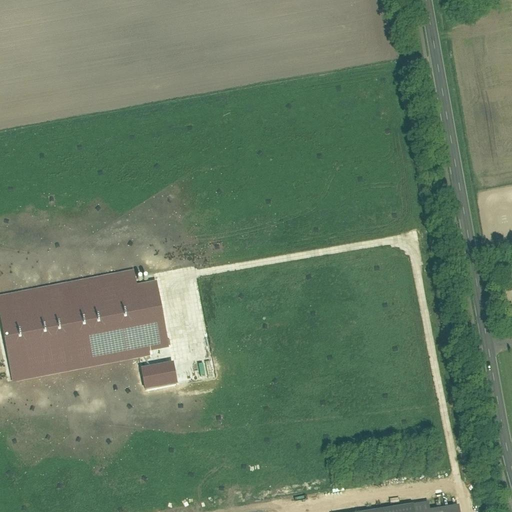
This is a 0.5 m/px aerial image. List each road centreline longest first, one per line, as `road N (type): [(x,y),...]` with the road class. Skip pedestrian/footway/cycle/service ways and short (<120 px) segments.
road 1 (tertiary): [(511,471),(427,0)]
road 2 (track): [(247,511),(510,467)]
